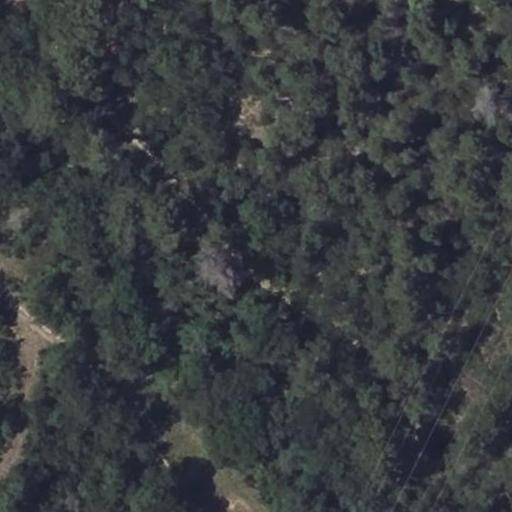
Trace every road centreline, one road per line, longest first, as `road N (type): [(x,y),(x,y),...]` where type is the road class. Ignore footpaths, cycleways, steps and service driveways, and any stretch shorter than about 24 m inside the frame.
road 1 (track): [(445,511),(335,328),(247,255),(80,63),(9,0)]
road 2 (track): [(187,511),(91,371),(0,287)]
